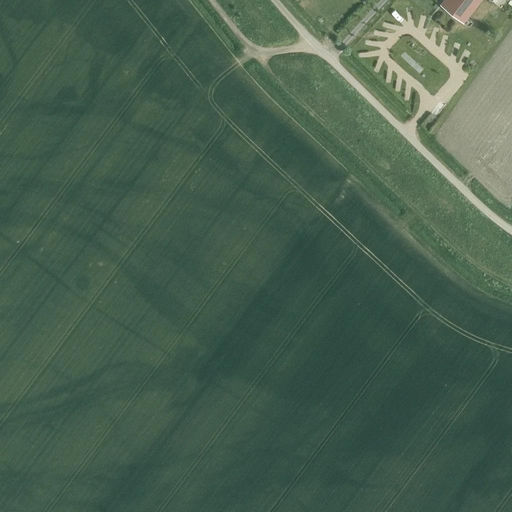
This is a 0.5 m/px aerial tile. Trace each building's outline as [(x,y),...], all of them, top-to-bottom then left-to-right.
[(442,0),(440,3),(463,22),(467,17),(480,0),(442,0)] [(404,4),(404,12),(409,12),(409,20),(415,20),(414,4),(404,4)] [(425,27),(429,15),(424,13),(420,26),(425,27)] [(407,88),(407,100),(414,101),(415,88),(407,88)] [(441,98),(434,110),(440,114),(447,102),(441,98)]
